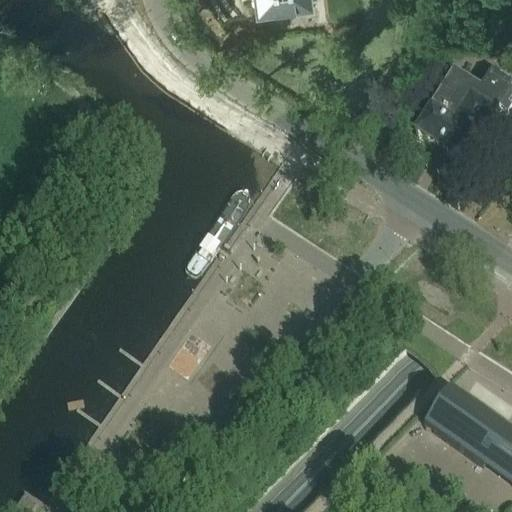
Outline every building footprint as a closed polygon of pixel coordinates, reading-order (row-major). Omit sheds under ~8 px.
[(256,0),(257,3),(282,0),(283,0),(285,6),(288,9),(308,6),(310,3),(309,0),(256,0)] [(509,121),(511,115),(511,87),(496,77),(486,93),(460,76),(435,116),(434,115),(418,140),(467,171),(482,147),(483,147),(499,122),(498,121),(502,116),(509,121)] [(192,281),(197,282),(251,205),(249,192),(246,191),(233,197),(184,271),(187,277),(192,281)] [(164,368),(192,387),(228,336),(200,316),(164,368)] [(511,434),(450,390),(423,428),(511,490),(511,434)]
